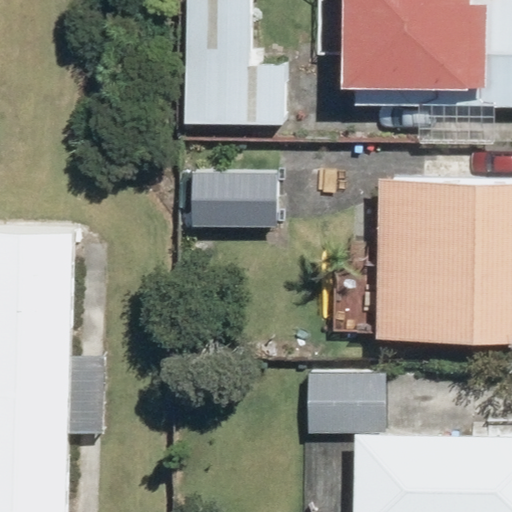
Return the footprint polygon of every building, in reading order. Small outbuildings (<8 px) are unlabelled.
[(251,59),(254,0),(186,0),(181,120),(288,125),(291,61),(251,59)] [(511,0),(342,0),(341,82),(355,82),(355,103),(418,104),(418,141),(496,142),(496,105),(511,105),(511,0)] [(279,170),(194,166),(191,227),(277,231),(279,170)] [(511,177),(379,175),(377,337),(511,339),(511,177)] [(0,511),(81,511),(88,241),(0,239),(0,511)] [(511,511),(511,433),(356,430),(354,511),(511,511)]
